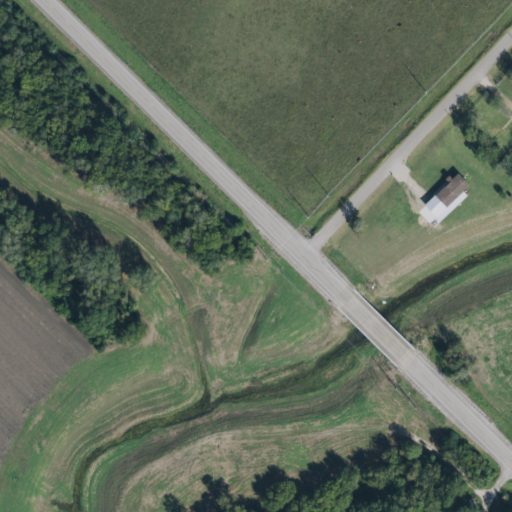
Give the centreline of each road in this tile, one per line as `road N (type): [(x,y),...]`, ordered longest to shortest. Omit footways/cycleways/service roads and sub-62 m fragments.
road 1 (tertiary): [(338,296),(31,0)]
road 2 (residential): [(304,264),(323,234),(511,37)]
road 3 (tertiary): [(511,464),(408,364)]
